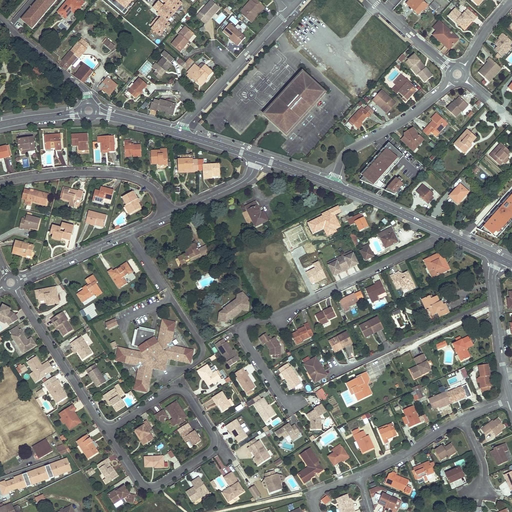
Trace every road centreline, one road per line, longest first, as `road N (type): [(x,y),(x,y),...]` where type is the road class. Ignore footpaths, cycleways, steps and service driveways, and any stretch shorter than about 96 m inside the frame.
road 1 (residential): [(444,231),(276,321),(249,327),(247,340),(290,407)]
road 2 (residential): [(114,430),(155,492),(228,445),(186,385)]
road 3 (residential): [(166,216),(156,191),(134,177),(76,172),(0,183)]
road 4 (residential): [(10,283),(114,430)]
road 5 (residential): [(460,75),(342,151),(332,183)]
road 6 (residential): [(494,300),(342,377)]
road 7 (residential): [(10,283),(166,216)]
road 8 (unknown): [(133,230),(171,296),(127,322)]
road 9 (residential): [(89,103),(84,89),(0,17)]
road 10 (tertiary): [(444,231),(332,183)]
